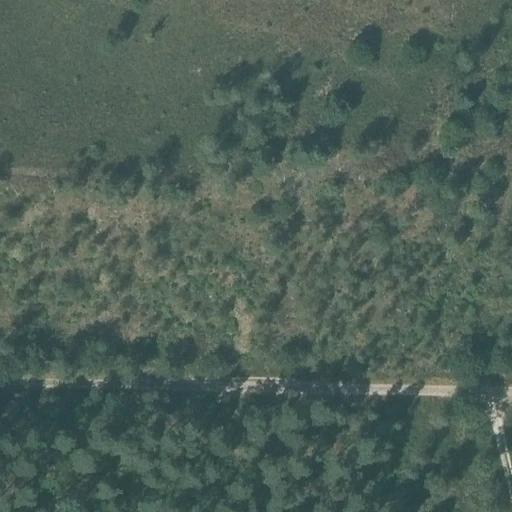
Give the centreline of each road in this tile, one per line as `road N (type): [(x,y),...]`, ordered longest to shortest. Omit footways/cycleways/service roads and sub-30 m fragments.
road 1 (track): [(0,162),(185,183),(511,155)]
road 2 (track): [(0,379),(511,394)]
